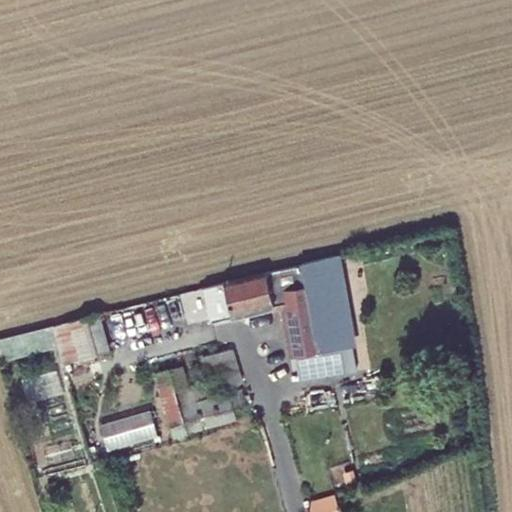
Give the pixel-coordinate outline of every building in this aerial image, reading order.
[(340,254),(302,263),(316,353),(352,347),(357,346),(340,254)] [(302,263),(202,288),(210,321),(231,316),(232,318),(275,308),(274,306),(284,303),(293,357),(295,357),(300,380),(356,371),(352,347),(316,353),(302,263)] [(100,313),(51,325),(57,346),(62,364),(110,351),(100,313)] [(0,337),(0,361),(57,346),(51,325),(0,337)] [(171,438),(236,419),(233,409),(246,405),(241,389),(214,396),(213,391),(243,382),(232,348),(200,357),(206,381),(188,385),(183,365),(153,373),(171,438)] [(61,368),(28,377),(33,396),(66,387),(61,368)] [(149,410),(100,425),(107,450),(157,436),(149,410)] [(70,440),(42,447),(47,465),(75,458),(70,440)] [(334,493),(309,501),(311,511),(339,511),(340,511),(334,493)]
